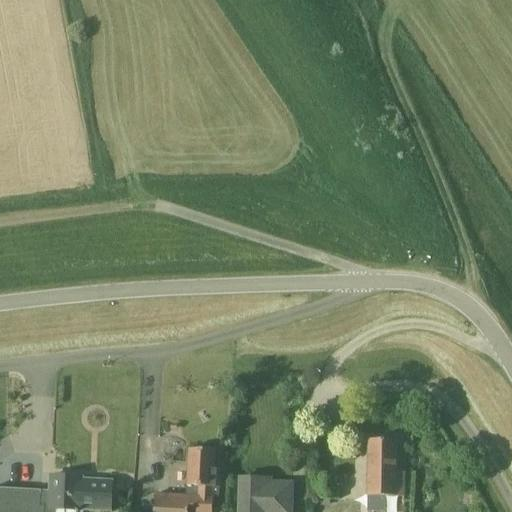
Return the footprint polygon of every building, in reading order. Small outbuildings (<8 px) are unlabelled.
[(368,497),(404,497),(404,473),(396,472),(397,441),(369,440),(368,497)] [(219,488),(220,488),(221,469),(214,469),(215,451),(189,450),(187,487),(199,487),(198,497),(155,495),(153,511),(212,511),(213,498),(218,498),(219,488)] [(110,511),(112,483),(89,482),(89,484),(81,483),(81,479),(51,477),(50,495),(41,495),(41,492),(0,489),(0,511),(83,511),(110,511)] [(292,511),(294,484),(271,483),(271,479),(240,478),(239,511),(292,511)] [(317,478),(316,500),(340,500),(340,478),(317,478)]
